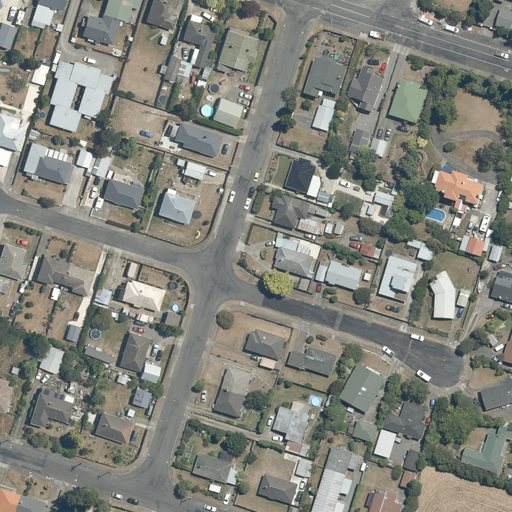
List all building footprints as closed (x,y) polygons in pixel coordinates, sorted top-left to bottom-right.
[(37,0),(37,3),(63,11),(65,0),(37,0)] [(107,0),(103,14),(123,21),(126,21),(131,7),(138,9),(141,0),(107,0)] [(176,0),(153,0),(146,21),(173,30),(177,15),(172,13),(176,0)] [(28,2),(24,15),(33,18),(30,24),(43,29),(45,23),(49,25),(54,11),(46,8),(28,2)] [(511,11),(502,8),(497,26),(511,30),(511,11)] [(123,21),(103,14),(92,10),(88,19),(83,17),(81,25),(84,26),(80,36),(83,37),(86,38),(86,40),(99,44),(99,42),(112,46),(119,26),(121,27),(123,21)] [(204,68),(216,26),(200,21),(201,17),(191,14),(183,40),(200,45),(196,56),(192,55),(190,60),(195,61),(194,65),(204,68)] [(16,28),(2,23),(0,29),(0,46),(9,49),(16,28)] [(217,63),(248,71),(251,61),(255,62),(258,49),(254,48),(257,39),(226,31),(217,63)] [(77,36),(69,34),(67,42),(75,44),(77,36)] [(301,93),(307,94),(321,99),(322,99),(322,98),(324,91),(340,96),(348,68),(349,65),(339,62),(340,58),(313,50),(301,93)] [(192,62),(170,56),(164,79),(174,81),(176,75),(188,78),(192,62)] [(52,63),(50,69),(56,71),(54,77),(57,78),(49,103),(54,104),(48,123),(75,131),(80,113),(84,114),(83,116),(91,119),(92,117),(97,118),(105,93),(108,94),(114,77),(99,72),(100,70),(74,62),(73,65),(60,61),(58,65),(52,63)] [(49,67),(36,63),(31,81),(43,85),(49,67)] [(362,102),(359,108),(373,113),(384,79),(374,76),(376,70),(362,65),(357,80),(356,79),(352,78),(346,96),(362,102)] [(421,90),(422,86),(403,79),(391,115),(417,124),(428,92),(421,90)] [(243,106),(220,97),(212,118),(235,127),(243,106)] [(328,131),(335,108),(320,104),(313,127),(328,131)] [(3,114),(3,116),(1,123),(0,122),(0,145),(18,151),(24,130),(21,129),(24,119),(20,117),(20,115),(15,113),(14,117),(3,114)] [(223,136),(180,121),(174,138),(184,141),(182,145),(216,157),(223,136)] [(412,127),(402,124),(400,131),(410,134),(412,127)] [(40,132),(30,129),(27,138),(37,141),(40,132)] [(373,134),(357,129),(348,158),(357,161),(360,154),(366,156),(367,153),(383,158),(388,142),(372,136),(373,134)] [(38,175),(65,184),(71,164),(64,162),(67,153),(66,153),(31,142),(23,170),(25,171),(24,176),(37,180),(38,175)] [(104,178),(111,158),(80,148),(75,164),(87,168),(86,172),(104,178)] [(286,186),(309,194),(312,195),(316,184),(319,185),(321,179),(314,162),(297,156),(286,186)] [(175,166),(184,169),(182,173),(201,180),(206,167),(189,161),(178,158),(175,166)] [(468,213),(468,211),(474,212),(476,205),(481,207),(486,192),(489,182),(472,177),(455,172),(454,176),(437,171),(433,184),(439,186),(437,192),(448,195),(447,199),(454,201),(452,210),(455,211),(451,224),(460,227),(464,212),(468,213)] [(112,172),(110,178),(104,199),(137,209),(142,192),(145,182),(112,172)] [(398,198),(402,186),(393,183),(389,195),(378,191),(375,201),(395,208),(398,198)] [(167,187),(165,191),(157,213),(187,224),(194,205),(197,198),(167,187)] [(320,189),(315,202),(327,206),(332,193),(326,191),(320,189)] [(97,193),(86,190),(82,207),(93,210),(97,193)] [(297,229),(305,231),(318,235),(324,236),(325,232),(332,235),(335,225),(326,223),(326,224),(307,220),(309,213),(315,215),(318,206),(277,194),(274,207),(280,209),(276,223),(297,229)] [(373,216),(376,206),(364,202),(359,217),(366,219),(368,214),(373,216)] [(472,238),(464,236),(460,250),(483,257),(484,252),(487,253),(490,242),(494,230),(488,228),(485,239),(472,235),(472,238)] [(298,244),(299,239),(278,231),(275,247),(279,248),(276,258),(279,259),(277,266),(310,277),(317,257),(309,254),(311,248),(298,244)] [(436,245),(408,238),(406,245),(421,249),(418,258),(431,261),(436,245)] [(30,251),(5,243),(0,258),(0,272),(21,279),(25,265),(30,251)] [(381,248),(364,243),(361,254),(378,259),(381,248)] [(504,248),(494,245),(489,260),(500,263),(504,248)] [(73,286),(72,289),(73,290),(86,294),(93,272),(43,256),(36,279),(51,284),(53,280),(56,281),(50,298),(56,300),(58,295),(61,283),(73,286)] [(419,265),(390,257),(380,295),(409,303),(419,265)] [(317,280),(327,282),(357,290),(362,270),(334,262),(322,259),(317,280)] [(511,272),(503,270),(501,279),(498,278),(492,296),(511,302),(511,272)] [(447,272),(439,275),(429,279),(437,296),(436,318),(455,319),(457,291),(447,272)] [(11,282),(0,278),(0,292),(6,295),(11,282)] [(121,300),(133,303),(132,306),(143,309),(144,307),(158,311),(164,289),(127,278),(121,300)] [(112,291),(102,288),(98,302),(108,305),(112,291)] [(80,302),(77,295),(69,299),(73,306),(80,302)] [(467,308),(470,297),(460,295),(458,305),(467,308)] [(180,314),(167,311),(164,325),(177,327),(180,314)] [(82,327),(71,324),(66,338),(77,342),(82,327)] [(278,359),(281,360),(287,339),(254,329),(248,350),(263,355),(260,365),(274,370),(278,359)] [(150,337),(130,331),(120,365),(140,371),(150,337)] [(499,343),(493,335),(487,340),(493,348),(499,343)] [(511,336),(510,343),(507,342),(501,360),(511,363),(511,336)] [(165,347),(151,342),(140,378),(157,383),(161,366),(159,366),(165,347)] [(65,351),(47,344),(38,366),(56,373),(65,351)] [(289,365),(301,368),(300,370),(306,372),(307,369),(332,377),(339,356),(311,347),(308,355),(294,351),(289,365)] [(19,367),(12,365),(9,373),(17,375),(19,367)] [(386,380),(359,365),(341,398),(368,413),(386,380)] [(128,376),(109,368),(106,377),(124,385),(128,376)] [(253,375),(230,368),(216,410),(240,418),(253,375)] [(7,380),(0,378),(0,412),(5,413),(12,388),(6,386),(7,380)] [(482,392),(488,411),(511,403),(511,378),(506,384),(482,392)] [(40,392),(30,423),(44,427),(48,416),(67,422),(68,419),(72,420),(76,408),(72,407),(73,403),(75,397),(63,393),(61,399),(40,392)] [(398,436),(403,438),(404,436),(408,437),(408,439),(412,440),(413,437),(420,439),(423,440),(428,424),(425,423),(430,408),(427,407),(407,401),(401,418),(388,414),(383,429),(382,429),(374,453),(390,459),(398,436)] [(290,434),(288,440),(303,445),(312,415),(308,414),(292,409),(281,406),(275,430),(290,434)] [(135,422),(103,411),(96,433),(128,444),(135,422)] [(378,426),(359,420),(354,436),(373,442),(378,426)] [(483,442),(480,453),(467,449),(463,463),(501,475),(507,457),(503,456),(508,439),(511,440),(511,429),(501,426),(499,433),(492,431),(488,444),(483,442)] [(257,439),(248,437),(246,446),(255,448),(257,439)] [(333,446),(313,511),(344,511),(347,504),(340,502),(342,493),(349,495),(354,478),(346,475),(348,467),(357,470),(362,455),(333,446)] [(290,449),(282,448),(280,458),(288,460),(290,449)] [(424,454),(411,450),(406,468),(418,472),(424,454)] [(234,464),(201,454),(195,473),(237,486),(241,471),(232,468),(234,464)] [(306,459),(298,458),(297,467),(305,468),(306,459)] [(418,475),(407,472),(402,486),(413,490),(418,475)] [(299,484),(267,474),(261,495),(293,505),(299,484)] [(399,494),(379,489),(377,494),(372,492),(368,506),(372,507),(370,511),(406,511),(408,506),(396,502),(399,494)] [(44,511),(47,504),(2,491),(0,499),(0,511),(44,511)]
